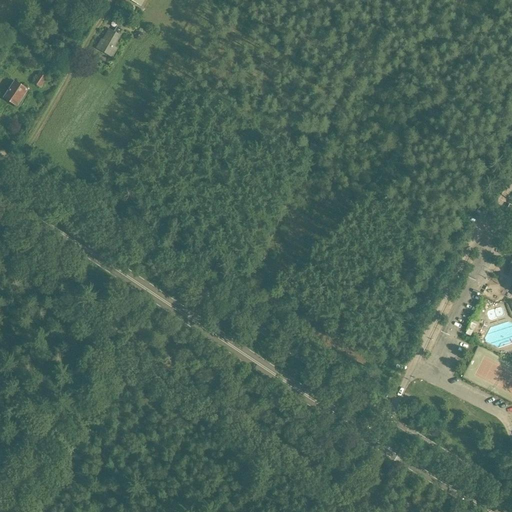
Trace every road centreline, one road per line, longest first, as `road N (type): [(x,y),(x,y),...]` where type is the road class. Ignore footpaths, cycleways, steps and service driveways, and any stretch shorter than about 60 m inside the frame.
road 1 (primary): [(497,511),(0,188)]
road 2 (track): [(225,306),(276,226),(391,0)]
road 3 (track): [(31,511),(111,363),(177,404)]
road 4 (track): [(177,404),(325,511)]
